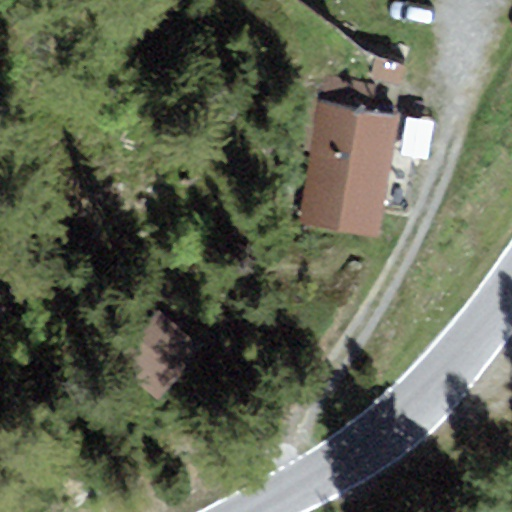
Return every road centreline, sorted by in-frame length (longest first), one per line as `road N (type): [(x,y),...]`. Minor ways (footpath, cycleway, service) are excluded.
road 1 (track): [(264,510),(258,476),(360,332),(424,217),(453,126)]
road 2 (unclassified): [(261,511),(391,431),(458,364),(511,290)]
